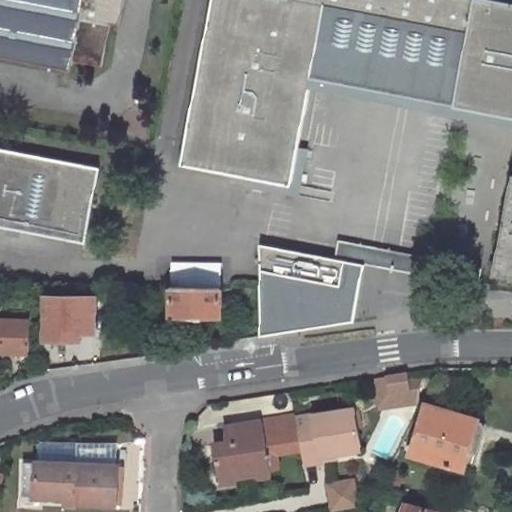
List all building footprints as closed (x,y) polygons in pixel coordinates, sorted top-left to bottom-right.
[(0,0),(0,57),(63,69),(65,61),(93,67),(102,25),(112,27),(116,0),(0,0)] [(206,0),(176,161),(286,182),(307,71),(314,36),(459,64),(452,99),(511,110),(511,0),(206,0)] [(307,71),(452,99),(459,64),(314,36),(307,71)] [(0,223),(84,240),(93,193),(99,193),(100,183),(95,182),(98,168),(74,163),(50,159),(0,149),(0,223)] [(74,158),(51,154),(50,159),(74,163),(74,158)] [(511,170),(492,272),(511,275),(511,170)] [(258,282),(258,333),(352,318),(363,262),(258,242),(258,282)] [(218,312),(219,283),(169,282),(169,311),(218,312)] [(92,296),(47,296),(46,339),(62,339),(62,333),(91,333),(92,296)] [(23,341),(25,318),(0,317),(0,350),(9,350),(9,360),(32,360),(33,341),(23,341)] [(371,373),(365,374),(368,403),(403,399),(400,370),(384,371),(371,373)] [(329,450),(372,444),(366,403),(292,415),(297,446),(299,462),(315,460),(314,453),(329,450)] [(473,418),(422,403),(407,451),(457,466),(473,418)] [(292,411),(225,421),(228,436),(209,439),(215,479),(230,477),(233,472),(249,470),(254,473),(267,471),(266,467),(274,466),(272,450),(297,446),(292,415),(292,411)] [(113,442),(32,439),(32,462),(112,464),(113,442)] [(315,460),(330,457),(329,450),(314,453),(315,460)] [(32,462),(31,462),(19,461),(17,495),(29,495),(61,496),(60,501),(110,503),(112,464),(32,462)] [(324,478),(328,504),(353,500),(349,474),(324,478)] [(398,511),(447,511),(401,500),(398,511)]
